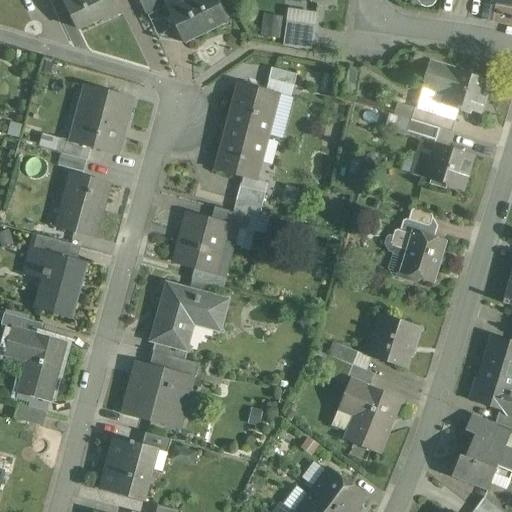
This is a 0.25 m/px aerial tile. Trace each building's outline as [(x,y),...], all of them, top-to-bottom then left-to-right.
[(63,0),(49,0),(57,15),(68,10),(63,0)] [(103,22),(119,14),(112,0),(63,0),(68,10),(78,30),(101,19),(103,22)] [(159,9),(154,0),(138,0),(145,15),(159,9)] [(185,39),(205,29),(224,20),(226,23),(227,22),(215,0),(177,0),(167,5),(185,43),(186,42),(185,39)] [(265,14),(264,22),(267,23),(266,33),(279,35),(282,17),(265,14)] [(286,23),(285,31),(284,40),(312,45),(314,28),(314,27),(286,23)] [(480,114),(489,87),(490,83),(429,64),(422,90),(423,91),(426,92),(428,91),(430,89),(445,93),(445,94),(442,106),(468,114),(469,114),(470,111),(480,114)] [(268,82),(291,88),(293,88),(296,75),(272,68),(268,82)] [(279,95),(239,85),(228,127),(267,138),(279,95)] [(87,86),(71,142),(71,143),(90,148),(117,155),(133,98),(87,86)] [(421,123),(422,120),(423,119),(425,112),(414,108),(411,120),(421,123)] [(455,121),(426,112),(425,112),(422,123),(424,124),(451,133),(455,121)] [(400,117),(398,120),(396,128),(407,132),(410,120),(400,117)] [(411,120),(409,126),(407,132),(435,141),(439,129),(411,120)] [(228,127),(216,171),(256,181),(267,138),(228,127)] [(473,156),(441,146),(435,144),(435,141),(423,137),(411,175),(445,185),(445,187),(461,192),(473,156)] [(71,143),(71,142),(62,139),(58,153),(62,154),(87,161),(90,148),(71,143)] [(87,161),(62,154),(58,166),(84,173),(87,161)] [(67,203),(62,221),(60,229),(94,238),(109,185),(71,174),(63,202),(67,203)] [(236,200),(248,204),(262,207),(265,194),(240,188),(236,200)] [(246,230),(249,218),(215,208),(211,221),(239,228),(246,230)] [(429,227),(430,225),(432,218),(430,214),(414,209),(411,211),(408,220),(410,223),(426,229),(429,227)] [(188,214),(180,243),(174,264),(225,277),(239,228),(211,221),(188,214)] [(433,283),(437,270),(446,242),(422,235),(424,228),(410,224),(408,220),(405,219),(402,222),(400,231),(397,230),(394,232),(390,243),(392,247),(407,251),(400,273),(433,283)] [(67,258),(67,257),(71,244),(34,234),(33,234),(30,247),(30,248),(67,258)] [(72,320),(76,305),(87,263),(30,248),(23,274),(42,280),(34,309),(72,320)] [(511,273),(503,304),(508,306),(509,305),(511,305),(511,273)] [(218,331),(225,302),(168,287),(154,340),(156,341),(188,350),(194,325),(218,331)] [(16,317),(15,320),(13,329),(39,336),(42,325),(16,317)] [(420,328),(392,320),(391,320),(381,317),(369,357),(405,368),(412,347),(414,347),(420,328)] [(18,393),(21,394),(22,394),(50,402),(66,344),(12,329),(4,355),(35,364),(30,382),(22,380),(18,393)] [(511,343),(493,337),(479,381),(475,380),(469,400),(499,410),(499,413),(511,417),(511,343)] [(185,361),(188,350),(156,341),(153,352),(185,361)] [(357,353),(343,348),(343,347),(334,344),(329,356),(352,366),(357,353)] [(153,352),(149,366),(195,378),(199,365),(185,361),(153,352)] [(347,380),(349,374),(352,366),(328,356),(323,370),(347,380)] [(181,430),(195,378),(149,366),(137,363),(123,415),(181,430)] [(353,366),(348,376),(347,379),(369,387),(374,375),(353,366)] [(400,400),(380,392),(351,381),(339,410),(340,411),(341,410),(353,419),(345,440),(379,454),(400,400)] [(18,406),(14,419),(43,427),(46,414),(18,406)] [(495,424),(511,430),(511,417),(499,413),(498,414),(495,424)] [(465,431),(480,437),(492,442),(499,426),(472,415),(465,431)] [(167,453),(171,440),(146,434),(143,446),(157,450),(167,453)] [(511,449),(505,447),(507,442),(495,437),(492,442),(474,435),(465,458),(460,456),(451,477),(487,492),(498,466),(511,472),(511,449)] [(116,439),(102,490),(143,501),(157,450),(143,446),(134,444),(134,442),(129,441),(129,442),(116,439)] [(312,492),(334,508),(339,511),(354,511),(366,497),(328,469),(312,492)] [(338,511),(313,492),(312,492),(311,492),(296,511),(338,511)] [(476,511),(500,511),(483,499),(474,510),(474,511),(476,511)]
